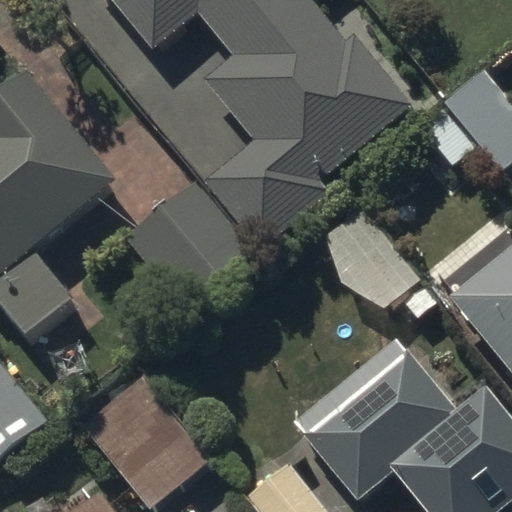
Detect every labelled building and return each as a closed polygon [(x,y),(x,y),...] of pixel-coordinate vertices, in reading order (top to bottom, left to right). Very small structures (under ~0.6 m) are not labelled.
[(119,0),(158,47),(202,12),(243,63),(211,90),(257,147),(209,186),(262,252),(336,192),(326,178),(416,106),(358,34),(349,42),(315,0),(119,0)] [(29,66),(0,90),(0,295),(30,332),(74,296),(37,250),(122,181),(29,66)] [(511,164),(511,99),(487,67),(445,101),(505,171),(511,164)] [(198,180),(130,237),(190,308),(258,251),(198,180)] [(420,280),(363,210),(319,246),(377,315),(420,280)] [(457,289),(451,294),(511,366),(511,221),(447,276),(457,289)] [(361,484),(399,454),(446,511),(480,511),(511,486),(511,400),(489,372),(462,394),(401,319),(298,403),(361,484)] [(0,358),(0,460),(50,420),(0,358)] [(143,388),(88,432),(151,511),(207,468),(143,388)] [(328,511),(288,461),(248,494),(262,511),(328,511)] [(120,511),(102,489),(74,511),(120,511)]
